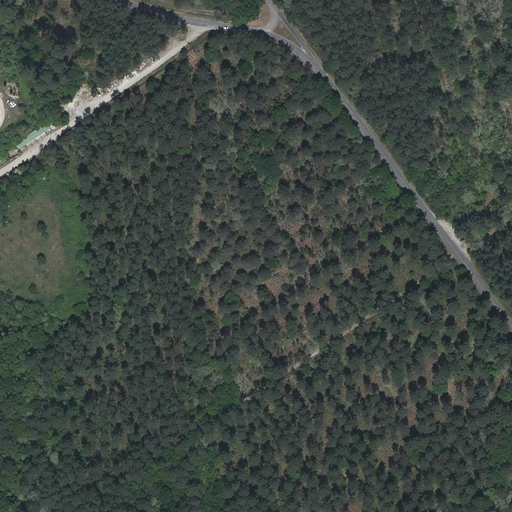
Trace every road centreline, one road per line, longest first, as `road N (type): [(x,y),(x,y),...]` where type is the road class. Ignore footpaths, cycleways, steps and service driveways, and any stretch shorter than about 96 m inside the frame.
road 1 (track): [(199,433),(511,218)]
road 2 (tertiary): [(511,323),(328,78)]
road 3 (tertiary): [(263,33),(124,0)]
